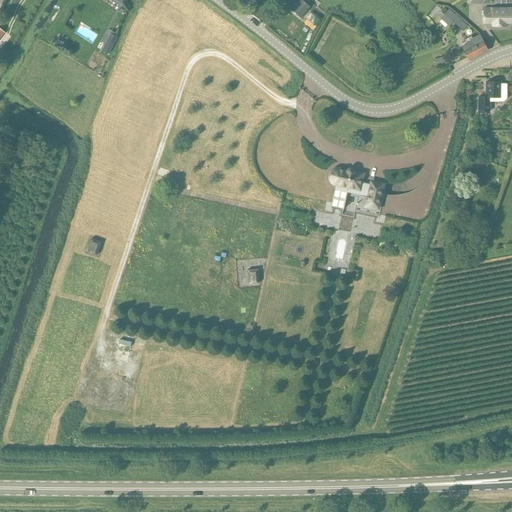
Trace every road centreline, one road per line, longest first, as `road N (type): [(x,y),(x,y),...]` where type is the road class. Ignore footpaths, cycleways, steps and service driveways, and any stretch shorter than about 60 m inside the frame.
road 1 (secondary): [(489,483),(0,488)]
road 2 (unclassified): [(511,52),(376,114),(328,90),(215,0)]
